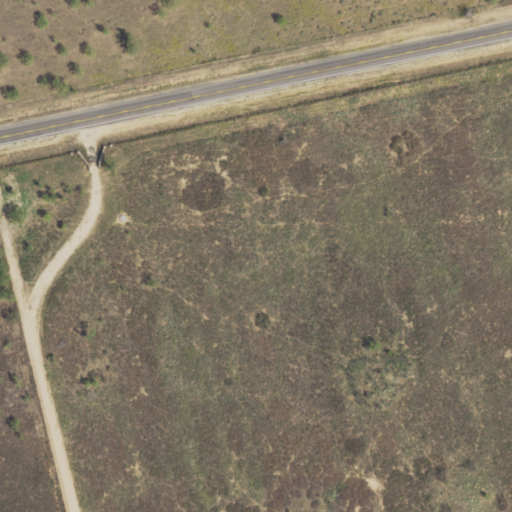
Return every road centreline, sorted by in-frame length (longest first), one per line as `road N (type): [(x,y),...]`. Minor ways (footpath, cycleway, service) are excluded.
road 1 (secondary): [(0,154),(511,43)]
road 2 (residential): [(31,148),(73,362),(88,377),(109,511)]
